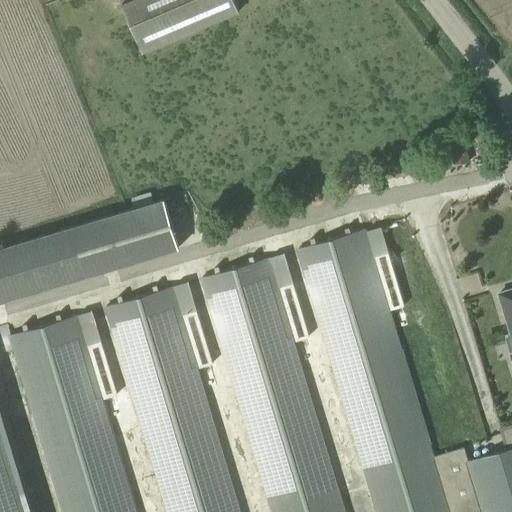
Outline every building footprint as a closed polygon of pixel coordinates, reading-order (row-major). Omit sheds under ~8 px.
[(142,52),(239,12),(233,0),(135,0),(123,5),(142,52)] [(456,165),(470,161),(463,138),(449,142),(456,165)] [(0,300),(180,247),(165,199),(0,248),(0,300)] [(379,225),(365,229),(365,228),(299,248),(287,252),(297,284),(309,280),(379,511),(346,511),(293,338),(307,334),(282,254),(269,258),(269,257),(203,276),(274,511),(241,511),(198,367),(211,363),(187,282),(174,286),(173,285),(108,304),(169,511),(135,511),(101,396),(114,392),(90,312),(77,316),(76,314),(13,333),(67,511),(29,511),(0,414),(0,511),(511,511),(511,425),(501,429),(506,448),(469,459),(465,447),(434,457),(432,449),(389,309),(403,306),(379,225)] [(465,293),(482,286),(477,274),(460,280),(465,293)] [(511,288),(500,292),(511,331),(511,336),(508,337),(511,349),(511,288)]
